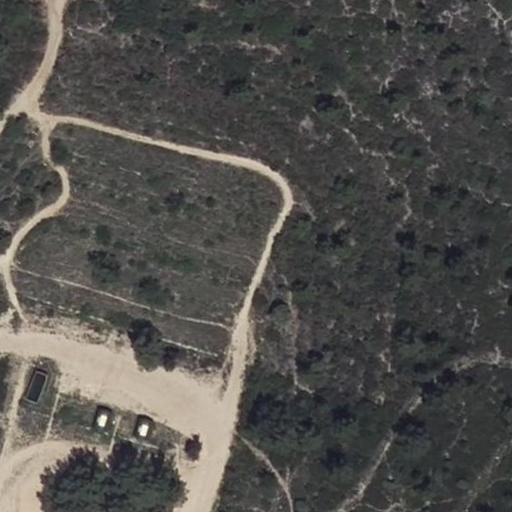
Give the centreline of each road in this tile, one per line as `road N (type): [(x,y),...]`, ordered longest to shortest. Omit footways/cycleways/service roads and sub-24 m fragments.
road 1 (track): [(0,344),(55,345),(169,381),(219,420),(197,511)]
road 2 (track): [(0,122),(48,62),(57,10)]
